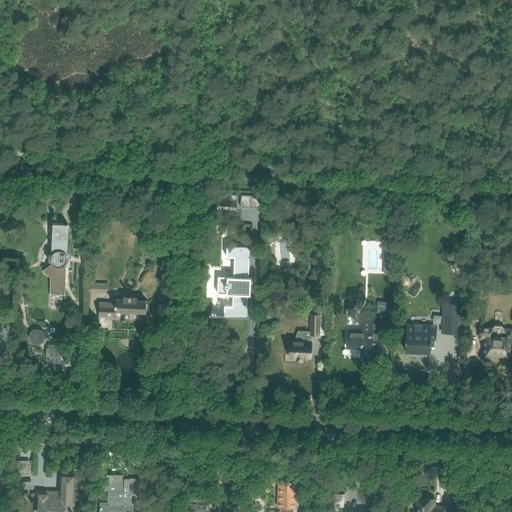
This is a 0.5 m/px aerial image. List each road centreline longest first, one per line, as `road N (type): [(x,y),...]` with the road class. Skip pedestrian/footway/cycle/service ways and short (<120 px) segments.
road 1 (unknown): [(0,156),(511,178)]
road 2 (secondary): [(0,411),(511,432)]
